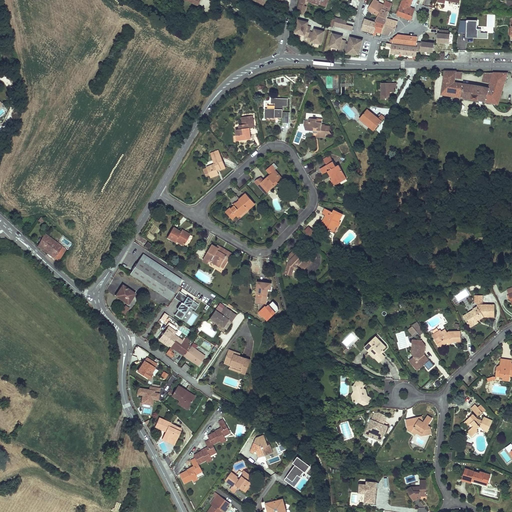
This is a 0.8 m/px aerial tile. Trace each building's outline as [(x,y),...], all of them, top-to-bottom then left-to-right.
[(327,0),(299,0),(298,11),(305,15),(307,6),(305,5),(305,0),(307,0),(326,7),(327,3),(328,4),(328,3),(327,2),(327,0)] [(379,0),(373,0),(368,9),(378,16),(375,21),(376,22),(380,23),(382,17),(379,15),(382,8),(379,7),(380,4),(379,3),(378,3),(379,0)] [(402,1),(399,7),(400,8),(398,15),(411,20),(414,11),(409,9),(410,8),(411,3),(410,3),(411,0),(402,0),(402,1)] [(382,8),(379,15),(382,17),(380,23),(384,25),(387,18),(389,12),(391,9),(389,8),(390,5),(385,2),(384,5),(380,4),(379,7),(382,8)] [(225,9),(216,3),(213,7),(218,10),(223,13),(225,9)] [(336,17),(332,17),(330,23),(329,22),(328,28),(333,29),(336,17)] [(299,18),(296,31),(305,34),(304,35),(309,37),(307,41),(311,42),(312,41),(321,43),(324,31),(320,30),(320,31),(315,29),(314,32),(310,31),(311,26),(308,25),(308,22),(303,20),(299,18)] [(346,24),(347,20),(338,18),(336,18),(334,26),(352,31),(354,26),(346,24)] [(397,22),(387,18),(384,25),(383,29),(391,31),(394,32),(397,22)] [(365,19),(362,29),(374,33),(376,23),(365,19)] [(383,29),(384,25),(380,23),(376,22),(376,23),(374,33),(373,35),(375,36),(376,32),(381,33),(383,29)] [(438,33),(437,43),(449,43),(450,34),(448,34),(449,30),(439,30),(439,34),(438,33)] [(337,34),(333,33),(330,46),(339,48),(339,50),(343,51),(342,54),(359,55),(363,40),(350,37),(348,44),(345,43),(346,41),(342,39),(343,37),(337,35),(337,34)] [(417,37),(398,35),(393,38),(393,40),(391,39),(390,42),(397,44),(416,46),(417,37)] [(433,53),(434,44),(422,42),(422,43),(418,42),(417,52),(421,52),(421,51),(433,53)] [(390,44),(386,43),(386,46),(391,47),(390,53),(416,56),(417,48),(397,46),(390,44)] [(485,73),(483,82),(491,84),(503,87),(507,74),(485,73)] [(382,82),(381,99),(391,99),(391,92),(395,92),(395,88),(398,88),(398,83),(382,82)] [(454,83),(444,82),(442,95),(462,98),(474,100),(489,103),(498,105),(502,92),(489,89),(480,87),(476,87),(462,85),(454,83)] [(282,122),(289,122),(290,112),(283,112),(283,106),(288,106),(288,99),(272,98),(271,103),(275,103),(275,109),(265,108),(265,117),(282,117),(282,122)] [(368,109),(360,119),(375,130),(385,117),(382,115),(379,118),(368,109)] [(254,128),(252,116),(245,117),(246,124),(242,125),(239,125),(240,129),(236,130),(237,135),(233,136),(234,143),(238,142),(238,141),(251,139),(249,131),(248,131),(248,129),(250,128),(254,128)] [(327,131),(330,132),(330,127),(325,126),(325,125),(322,125),(322,124),(316,123),(316,122),(317,120),(311,119),(310,121),(306,120),(306,125),(308,126),(308,130),(313,131),(313,133),(318,134),(318,136),(326,137),(326,134),(327,131)] [(226,168),(219,150),(211,153),(213,157),(212,157),(215,164),(207,168),(210,176),(218,173),(218,171),(217,170),(220,168),(221,170),(226,168)] [(337,167),(330,156),(324,159),(327,165),(321,169),(323,174),(328,172),(331,177),(333,175),(335,178),(332,179),(331,180),(334,186),(340,182),(339,180),(346,177),(339,165),(337,167)] [(281,177),(275,170),(258,185),(263,190),(267,187),(270,190),(274,185),(273,184),(281,177)] [(267,187),(263,190),(266,194),(279,183),(278,182),(282,178),(281,177),(273,184),(274,185),(270,190),(267,187)] [(249,210),(256,204),(246,193),(239,199),(239,200),(236,203),(237,204),(235,206),(235,205),(231,209),(231,208),(227,211),(231,215),(234,213),(237,216),(239,217),(248,210),(249,210)] [(329,227),(328,229),(333,232),(337,225),(339,226),(341,222),(339,222),(343,214),(334,210),(333,213),(325,209),(323,213),(326,215),(327,216),(326,219),(324,218),(322,223),(329,227)] [(231,215),(227,211),(226,212),(233,219),(237,216),(234,213),(231,215)] [(180,232),(173,228),(167,238),(175,242),(176,241),(184,245),(190,234),(185,232),(184,233),(181,231),(180,232)] [(57,243),(44,234),(44,236),(56,244),(57,243)] [(62,246),(57,243),(56,244),(44,236),(38,246),(55,258),(59,261),(67,249),(62,246)] [(212,245),(203,261),(208,264),(210,261),(221,267),(226,258),(229,259),(232,254),(225,249),(222,253),(217,251),(219,249),(217,247),(212,245)] [(217,251),(222,253),(225,249),(218,245),(217,247),(219,249),(217,251)] [(288,264),(285,274),(291,276),(294,266),(296,267),(298,264),(304,270),(313,261),(307,255),(303,260),(297,254),(295,256),(292,253),(288,258),(289,260),(291,260),(289,265),(288,264)] [(181,279),(143,254),(141,258),(130,275),(168,300),(181,279)] [(226,258),(221,267),(223,268),(229,259),(226,258)] [(258,294),(257,303),(267,304),(269,289),(271,289),(271,283),(258,282),(257,292),(258,292),(258,294)] [(116,296),(128,304),(135,294),(122,286),(118,292),(119,292),(116,296)] [(175,315),(182,320),(190,308),(195,311),(199,305),(179,292),(175,298),(175,299),(182,303),(177,310),(178,311),(175,315)] [(474,310),(463,316),(469,325),(477,320),(479,318),(480,319),(484,317),(494,317),(494,305),(483,305),(483,296),(476,296),(475,303),(478,303),(478,307),(473,309),(474,310)] [(209,319),(223,328),(228,320),(231,322),(236,315),(227,309),(222,316),(220,314),(215,311),(209,319)] [(419,334),(423,333),(418,322),(407,327),(411,335),(418,332),(419,334)] [(174,331),(168,327),(160,338),(171,347),(175,341),(181,345),(184,341),(174,335),(175,333),(173,332),(174,331)] [(443,336),(435,341),(439,348),(448,342),(453,339),(454,342),(461,341),(461,331),(450,332),(448,333),(443,336)] [(375,335),(364,346),(369,351),(371,350),(377,356),(381,352),(386,346),(375,335)] [(171,347),(167,353),(169,355),(171,352),(174,348),(184,355),(191,346),(188,344),(191,341),(186,338),(184,341),(181,345),(175,341),(171,347)] [(412,345),(411,351),(413,352),(411,353),(414,357),(409,360),(415,367),(416,365),(419,369),(424,365),(428,370),(434,366),(429,360),(429,361),(426,356),(424,358),(423,356),(425,355),(425,354),(421,351),(422,346),(412,345)] [(191,346),(184,355),(190,359),(198,365),(205,356),(195,349),(191,346)] [(230,349),(226,361),(231,363),(230,366),(242,370),(246,358),(240,356),(241,354),(230,349)] [(377,356),(375,357),(380,362),(386,356),(381,352),(377,356)] [(159,361),(149,354),(146,357),(157,364),(159,361)] [(146,357),(137,371),(148,378),(150,375),(152,371),(157,364),(146,357)] [(230,366),(229,369),(246,375),(251,360),(246,358),(242,370),(230,366)] [(510,376),(511,376),(511,363),(511,364),(511,361),(501,359),(500,365),(501,366),(501,368),(497,368),(496,376),(500,376),(503,377),(503,380),(509,381),(510,376)] [(351,394),(353,401),(356,402),(358,401),(364,405),(368,403),(372,397),(368,395),(366,394),(364,388),(364,386),(366,383),(357,378),(353,385),(352,385),(354,391),(351,394)] [(178,386),(172,396),(180,401),(188,406),(195,396),(190,393),(189,395),(185,392),(186,391),(178,386)] [(160,388),(150,387),(149,390),(138,389),(137,395),(142,396),(140,405),(152,407),(153,401),(158,401),(160,388)] [(180,401),(177,404),(186,410),(188,406),(180,401)] [(481,404),(478,407),(483,412),(486,409),(481,404)] [(476,405),(472,409),(479,416),(483,413),(483,412),(478,407),(476,405)] [(378,412),(374,412),(371,418),(363,434),(377,440),(378,437),(381,436),(382,433),(384,434),(386,430),(384,429),(386,425),(383,424),(387,415),(378,412)] [(468,431),(472,436),(478,431),(477,429),(480,427),(484,428),(483,430),(488,432),(493,421),(484,417),(482,421),(478,419),(473,414),(464,423),(468,426),(471,423),(474,426),(468,431)] [(415,418),(407,420),(408,430),(413,429),(423,435),(426,435),(430,429),(427,427),(428,425),(432,418),(427,416),(424,422),(423,424),(418,422),(419,421),(415,418)] [(170,423),(159,418),(155,427),(161,430),(165,428),(166,432),(163,438),(172,441),(177,431),(179,432),(181,428),(177,427),(175,429),(169,426),(170,424),(170,423)] [(210,439),(213,445),(220,441),(221,443),(227,440),(225,437),(223,434),(229,430),(227,425),(222,428),(218,430),(219,432),(216,434),(215,433),(208,436),(210,439)] [(172,441),(163,438),(162,439),(174,444),(179,432),(177,431),(172,441)] [(257,453),(259,457),(269,453),(268,450),(271,449),(270,444),(268,445),(263,435),(256,438),(252,446),(258,449),(259,452),(257,453)] [(215,449),(213,445),(208,447),(204,450),(205,451),(203,453),(202,452),(194,456),(196,459),(199,464),(199,465),(206,460),(207,463),(213,460),(210,456),(209,453),(215,449)] [(296,466),(285,481),(295,488),(299,484),(298,483),(298,482),(301,478),(305,473),(306,474),(311,467),(298,458),(294,465),(296,466)] [(188,471),(180,475),(185,483),(193,479),(194,481),(199,478),(197,475),(195,472),(201,469),(199,465),(199,464),(194,466),(190,469),(191,470),(188,472),(188,471)] [(480,473),(465,469),(462,480),(472,483),(472,481),(482,484),(483,481),(489,483),(491,475),(480,472),(480,473)] [(238,477),(232,472),(226,480),(233,485),(235,487),(236,485),(240,488),(244,491),(247,487),(248,488),(252,483),(249,481),(247,480),(250,475),(245,471),(243,473),(244,474),(240,480),(237,478),(238,477)] [(412,486),(407,490),(414,501),(418,499),(418,496),(421,496),(426,496),(426,480),(420,480),(420,486),(412,486)] [(364,505),(375,506),(377,484),(366,483),(366,486),(359,486),(358,495),(365,495),(364,505)] [(215,498),(210,504),(213,505),(220,495),(216,492),(213,496),(215,498)] [(220,495),(213,505),(214,506),(219,500),(228,506),(230,503),(220,495)] [(220,511),(222,510),(223,511),(224,511),(226,511),(230,507),(228,506),(219,500),(214,506),(213,505),(207,511),(220,511)] [(275,502),(273,501),(265,503),(267,508),(269,508),(270,511),(269,511),(286,511),(285,508),(284,508),(286,505),(283,504),(284,503),(283,500),(279,501),(278,502),(276,500),(275,502)]
